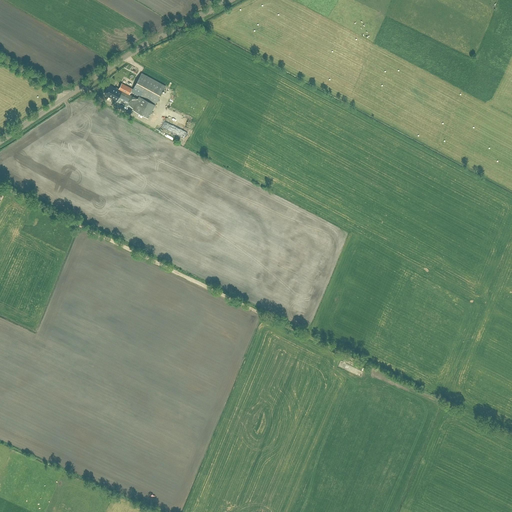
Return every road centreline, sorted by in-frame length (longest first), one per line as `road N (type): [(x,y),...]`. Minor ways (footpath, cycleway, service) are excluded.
road 1 (track): [(511,438),(0,184)]
road 2 (unclassified): [(64,97),(227,0)]
